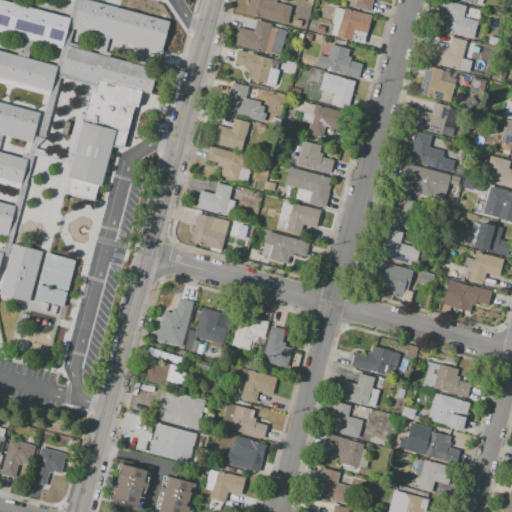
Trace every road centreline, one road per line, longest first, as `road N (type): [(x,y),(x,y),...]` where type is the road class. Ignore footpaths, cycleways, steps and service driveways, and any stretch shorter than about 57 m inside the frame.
road 1 (residential): [(77,511),(214,0)]
road 2 (residential): [(272,511),(408,0)]
road 3 (residential): [(146,256),(511,351)]
road 4 (residential): [(468,511),(511,347)]
